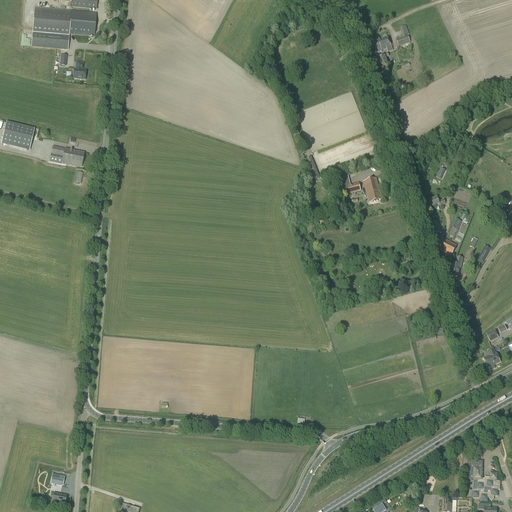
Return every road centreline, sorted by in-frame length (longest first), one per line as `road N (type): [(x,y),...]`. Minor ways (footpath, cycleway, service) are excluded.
road 1 (tertiary): [(88,410),(118,0)]
road 2 (unclassified): [(478,393),(390,150)]
road 3 (tertiary): [(88,410),(316,434),(332,446)]
road 4 (primary): [(327,511),(511,396)]
road 5 (secondary): [(478,393),(332,446)]
road 6 (unclassified): [(387,143),(346,26)]
